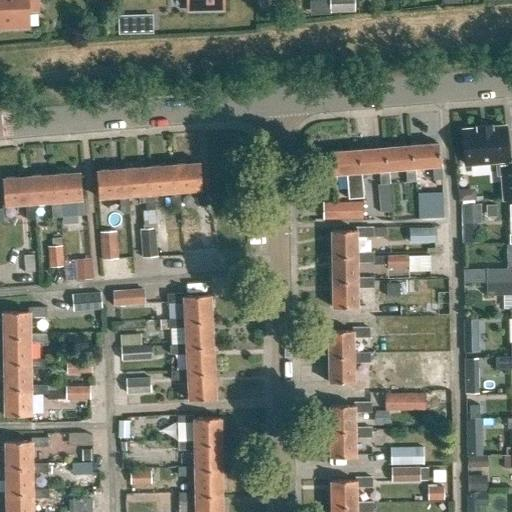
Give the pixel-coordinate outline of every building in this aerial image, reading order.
[(36,0),(0,0),(0,28),(29,27),(28,11),(37,10),(36,0)] [(187,0),(187,10),(223,9),(222,0),(187,0)] [(354,0),(330,0),(331,14),(355,13),(354,0)] [(462,130),(465,165),(495,162),(496,176),(501,175),(503,200),(511,199),(511,167),(510,168),(506,127),(491,128),(491,125),(477,127),(477,129),(462,130)] [(438,144),(412,146),(414,167),(415,167),(432,166),(434,180),(442,179),(441,165),(440,165),(438,144)] [(412,146),(385,148),(387,170),(388,170),(405,168),(407,182),(416,181),(415,167),(414,167),(412,146)] [(385,148),(358,150),(359,150),(360,172),(362,172),(380,170),(381,184),(389,184),(388,170),(387,170),(385,148)] [(364,197),(362,172),(360,172),(359,150),(358,150),(331,152),(333,174),(347,172),(349,198),(364,197)] [(177,192),(179,192),(195,190),(197,207),(206,206),(205,189),(203,190),(201,163),(175,165),(177,192)] [(175,165),(149,168),(151,194),(153,194),(170,192),(171,209),(181,208),(179,192),(177,192),(175,165)] [(127,195),(129,195),(143,194),(145,211),(155,210),(153,194),(151,194),(149,168),(125,170),(127,195)] [(125,170),(97,172),(99,198),(119,196),(121,213),(130,212),(129,195),(127,195),(125,170)] [(57,201),(60,201),(76,200),(77,216),(87,215),(85,199),(83,199),(81,173),(55,175),(57,201)] [(32,203),(35,203),(51,201),(52,218),(61,217),(60,201),(57,201),(55,175),(30,177),(32,203)] [(36,220),(35,203),(32,203),(30,177),(2,179),(4,205),(24,204),(26,220),(36,220)] [(475,189),(458,190),(459,201),(476,200),(475,189)] [(362,203),(322,203),(322,220),(362,220),(362,203)] [(477,243),(476,222),(464,223),(464,243),(477,243)] [(412,228),(412,241),(437,241),(436,227),(412,228)] [(155,229),(139,230),(141,259),(156,258),(155,229)] [(355,231),(331,231),(332,256),(356,255),(356,254),(355,238),(387,237),(387,229),(355,229),(355,231)] [(100,233),(102,260),(117,259),(115,231),(100,233)] [(63,267),(61,246),(48,247),(49,268),(63,267)] [(356,262),(373,262),(373,253),(356,254),(356,255),(332,256),(332,281),(356,281),(356,279),(356,262)] [(35,256),(25,257),(27,275),(36,274),(35,256)] [(409,267),(409,271),(431,271),(431,261),(409,260),(409,257),(409,256),(389,256),(389,268),(409,267)] [(90,258),(75,259),(76,280),(92,279),(90,258)] [(356,281),(332,281),(333,308),(356,307),(356,288),(373,287),(373,279),(356,279),(356,281)] [(511,281),(511,282),(488,282),(488,295),(511,294),(511,281)] [(387,283),(386,296),(399,296),(399,283),(387,283)] [(144,303),(143,290),(114,292),(115,305),(144,303)] [(101,293),(72,295),(73,312),(102,310),(101,293)] [(184,293),(167,295),(168,304),(184,303),(185,319),(185,322),(212,320),(210,295),(184,296),(184,293)] [(28,310),(28,312),(2,313),(2,337),(29,336),(29,334),(29,318),(45,318),(45,309),(28,310)] [(185,319),(169,320),(169,330),(186,329),(187,345),(187,348),(213,346),(212,320),(185,322),(185,319)] [(352,330),(328,331),(328,356),(352,356),(352,354),(352,337),(369,337),(369,328),(352,328),(352,330)] [(29,336),(2,337),(3,362),(30,362),(30,360),(29,343),(46,343),(45,334),(29,334),(29,336)] [(478,339),(465,339),(465,353),(479,352),(478,339)] [(215,371),(213,346),(187,348),(187,345),(171,346),(171,354),(187,353),(188,370),(188,373),(215,371)] [(149,346),(120,346),(120,360),(150,359),(149,346)] [(369,354),(352,354),(352,356),(328,356),(329,383),(353,383),(352,363),(369,363),(369,354)] [(511,355),(497,356),(497,369),(511,368),(511,355)] [(30,369),(46,369),(46,359),(30,360),(30,362),(3,362),(4,389),(30,388),(30,386),(30,369)] [(91,360),(66,361),(66,374),(91,373),(91,360)] [(432,387),(448,387),(448,362),(431,362),(432,387)] [(188,370),(172,371),(172,380),(188,379),(190,400),(216,399),(215,371),(188,373),(188,370)] [(149,379),(125,379),(125,394),(149,394),(149,379)] [(30,415),(30,395),(47,395),(47,388),(47,386),(30,386),(30,388),(4,389),(4,416),(30,415)] [(90,387),(47,388),(47,395),(47,400),(90,399),(90,387)] [(423,394),(383,394),(383,412),(424,411),(423,394)] [(481,402),(472,403),(472,416),(481,416),(481,402)] [(354,405),(329,406),(330,432),(354,431),(354,429),(354,412),(370,411),(370,403),(354,403),(354,405)] [(193,414),(177,415),(177,425),(193,424),(194,441),(194,444),(221,443),(220,417),(193,417),(193,414)] [(354,431),(330,432),(331,455),(354,455),(354,438),(371,438),(371,429),(354,429),(354,431)] [(469,454),(484,454),(484,429),(469,429),(469,454)] [(31,441),(4,442),(5,468),(31,467),(31,465),(31,448),(48,447),(48,438),(31,438),(31,441)] [(194,441),(177,441),(177,450),(193,450),(194,465),(194,469),(222,468),(221,443),(194,444),(194,441)] [(422,448),(390,448),(390,466),(422,466),(422,448)] [(469,465),(489,465),(489,454),(484,454),(469,454),(469,465)] [(31,467),(5,468),(5,494),(32,494),(32,491),(31,474),(48,474),(48,465),(31,465),(31,467)] [(194,465),(178,466),(178,476),(194,476),(195,492),(195,495),(222,494),(222,468),(194,469),(194,465)] [(419,468),(390,468),(390,482),(419,482),(419,468)] [(160,470),(131,470),(131,483),(160,483),(160,470)] [(489,493),(489,474),(470,475),(471,494),(489,493)] [(355,487),(371,487),(371,478),(355,479),(355,481),(331,481),(331,506),(355,506),(355,504),(355,487)] [(428,487),(428,500),(444,500),(444,487),(428,487)] [(32,494),(5,494),(5,511),(32,511),(32,499),(48,499),(48,491),(32,491),(32,494)] [(195,492),(178,492),(179,501),(195,501),(195,511),(222,511),(222,494),(195,495),(195,492)] [(490,503),(489,493),(471,494),(470,511),(482,511),(482,503),(490,503)]
